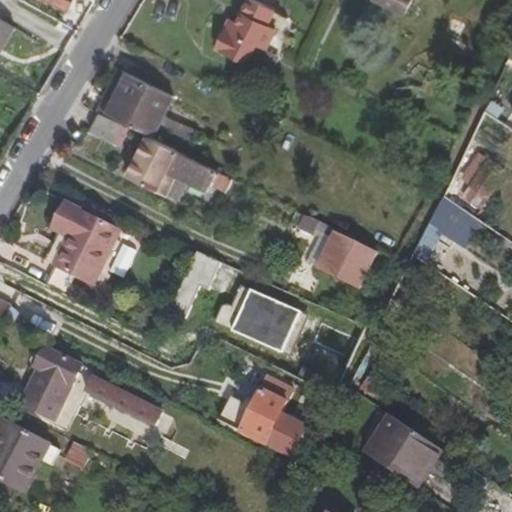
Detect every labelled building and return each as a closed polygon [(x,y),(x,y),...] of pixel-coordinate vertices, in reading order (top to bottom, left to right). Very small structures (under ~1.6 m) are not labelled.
[(45,0),(66,11),(73,0),(45,0)] [(379,0),(406,14),(414,0),(417,1),(418,0),(379,0)] [(481,0),(466,0),(453,27),(465,33),(481,0)] [(233,35),(227,31),(216,51),(246,66),(257,47),(265,52),(275,32),(267,27),(273,14),(250,1),(238,25),(233,35)] [(0,21),(0,54),(14,30),(0,21)] [(227,31),(233,35),(238,25),(232,21),(227,31)] [(147,35),(138,51),(167,66),(175,49),(147,35)] [(129,78),(123,75),(103,114),(109,117),(129,78)] [(174,100),(129,78),(109,117),(153,140),(174,100)] [(120,150),(130,131),(101,116),(91,135),(120,150)] [(183,131),(177,141),(193,150),(199,140),(183,131)] [(149,140),(130,178),(166,196),(176,175),(193,185),(203,190),(208,192),(212,185),(227,192),(233,181),(149,140)] [(491,161),(474,185),(489,196),(507,172),(491,161)] [(201,195),(203,190),(193,185),(191,190),(201,195)] [(66,238),(52,266),(87,283),(114,229),(65,207),(53,230),(66,238)] [(298,229),(315,236),(321,221),(304,214),(298,229)] [(338,233),(318,271),(339,282),(359,244),(338,233)] [(127,278),(137,249),(122,243),(111,272),(127,278)] [(201,247),(171,305),(188,313),(204,282),(208,284),(222,258),(201,247)] [(283,356),(303,313),(244,288),(234,308),(230,306),(224,307),(217,325),(283,356)] [(0,291),(0,323),(6,326),(16,306),(0,297),(0,296),(2,293),(0,291)] [(334,349),(326,363),(335,368),(343,354),(334,349)] [(127,403),(134,390),(97,371),(94,376),(48,353),(46,356),(41,353),(33,367),(37,370),(35,374),(37,376),(29,392),(62,408),(76,383),(88,389),(91,385),(127,403)] [(269,398),(261,394),(241,436),(265,447),(279,419),(292,394),(278,387),(274,393),(272,392),(269,398)] [(314,436),(279,419),(265,447),(301,464),(314,436)] [(430,477),(446,453),(395,419),(370,457),(421,491),(430,477)] [(2,421),(0,425),(0,483),(22,494),(39,461),(47,445),(47,444),(2,421)] [(81,468),(89,452),(73,444),(65,459),(81,468)] [(51,467),(59,451),(47,445),(39,461),(51,467)] [(445,477),(456,460),(446,453),(430,477),(445,487),(450,480),(445,477)]
